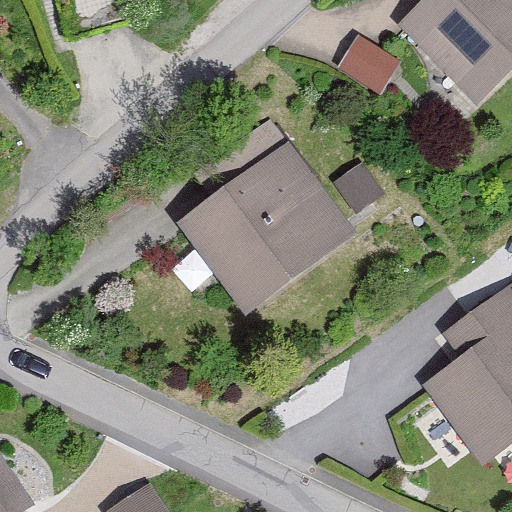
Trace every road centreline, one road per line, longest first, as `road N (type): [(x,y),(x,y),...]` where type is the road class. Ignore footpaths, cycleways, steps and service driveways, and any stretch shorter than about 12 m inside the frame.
road 1 (residential): [(293,0),(0,267)]
road 2 (residential): [(338,511),(0,361)]
